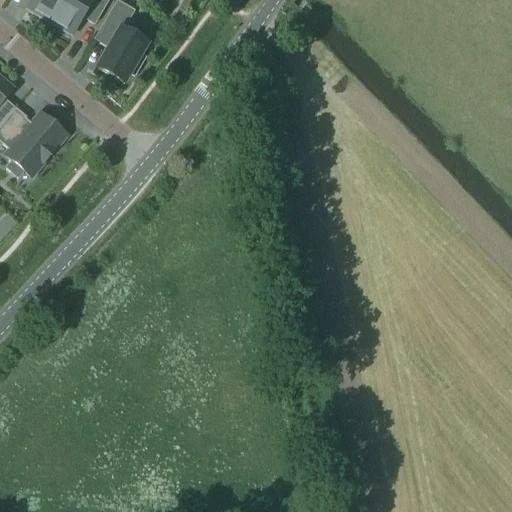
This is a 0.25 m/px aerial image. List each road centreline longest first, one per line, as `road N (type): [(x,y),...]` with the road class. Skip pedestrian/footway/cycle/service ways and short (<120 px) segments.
road 1 (unclassified): [(0,328),(153,161)]
road 2 (unclassified): [(153,161),(274,0)]
road 3 (residential): [(0,32),(153,161)]
